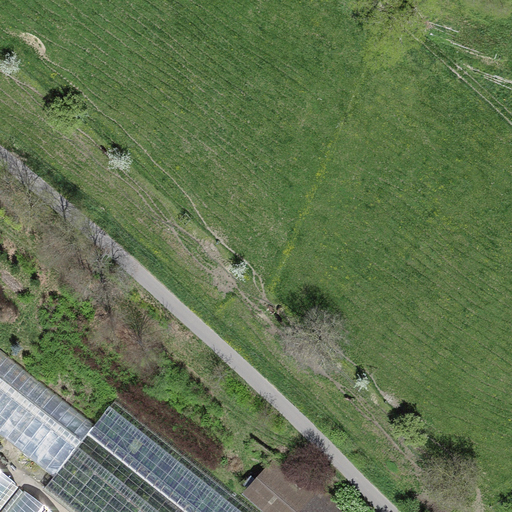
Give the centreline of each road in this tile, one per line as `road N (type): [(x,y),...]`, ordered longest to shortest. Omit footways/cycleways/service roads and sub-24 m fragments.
road 1 (unclassified): [(0,156),(56,198),(392,511)]
road 2 (track): [(511,117),(384,0)]
